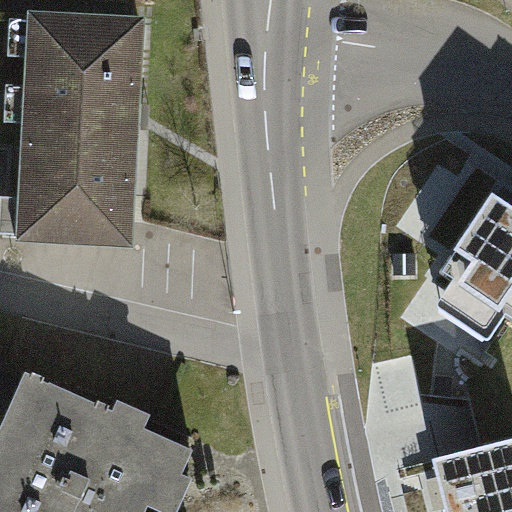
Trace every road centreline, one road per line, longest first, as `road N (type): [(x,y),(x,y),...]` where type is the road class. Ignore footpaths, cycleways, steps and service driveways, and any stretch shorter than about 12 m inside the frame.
road 1 (tertiary): [(319,511),(269,149),(265,38)]
road 2 (tertiary): [(265,38),(458,60),(511,78)]
